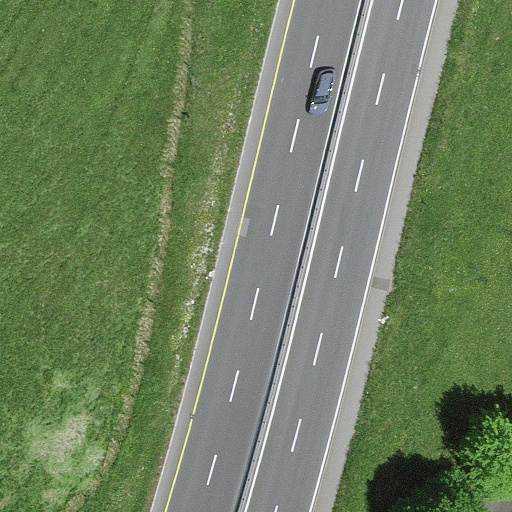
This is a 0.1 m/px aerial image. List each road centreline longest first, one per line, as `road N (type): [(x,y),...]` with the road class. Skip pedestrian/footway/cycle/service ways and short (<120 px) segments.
road 1 (primary): [(327,0),(197,511)]
road 2 (primary): [(275,511),(402,0)]
